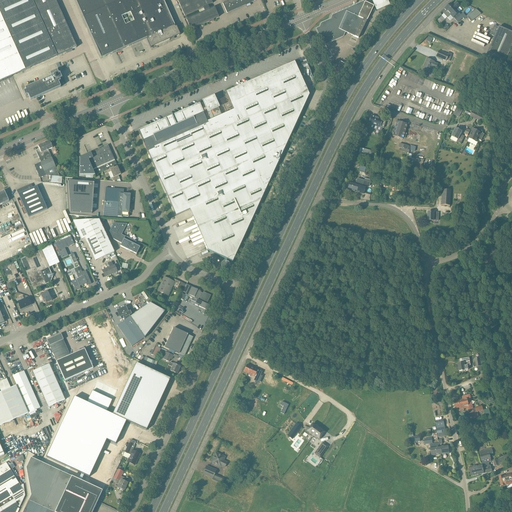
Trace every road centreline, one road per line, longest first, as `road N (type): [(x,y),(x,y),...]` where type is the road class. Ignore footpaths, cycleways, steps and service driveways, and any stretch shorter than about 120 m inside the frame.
road 1 (primary): [(163,511),(341,130),(393,48),(436,0)]
road 2 (primary): [(419,0),(382,40),(330,123),(151,511)]
road 3 (unclassified): [(234,288),(323,95),(325,74),(306,31)]
road 4 (unclassified): [(468,511),(425,263)]
road 5 (unclassified): [(131,511),(234,288)]
road 6 (unclassified): [(317,197),(378,82),(448,0)]
road 7 (secondary): [(111,104),(301,20)]
road 8 (secondary): [(299,16),(110,99)]
road 9 (unknown): [(120,132),(298,52)]
road 10 (unclassified): [(0,342),(135,282),(168,254)]
road 11 (unclassified): [(172,511),(245,354)]
road 12 (unclassified): [(245,354),(317,197)]
road 13 (unclassified): [(168,254),(111,104)]
road 14 (unclassified): [(425,263),(413,227),(397,210),(317,197)]
road 15 (track): [(465,487),(352,417)]
road 16 (unclassified): [(245,354),(352,417)]
road 17 (secondary): [(0,154),(111,104)]
road 18 (secondary): [(110,99),(0,149)]
